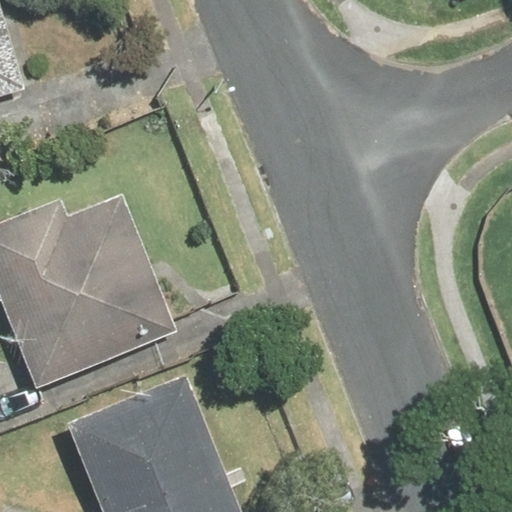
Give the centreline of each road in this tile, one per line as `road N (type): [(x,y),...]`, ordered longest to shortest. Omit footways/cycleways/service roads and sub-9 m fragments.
road 1 (residential): [(312,166),(452,511)]
road 2 (residential): [(511,90),(312,166)]
road 3 (residential): [(244,0),(312,166)]
